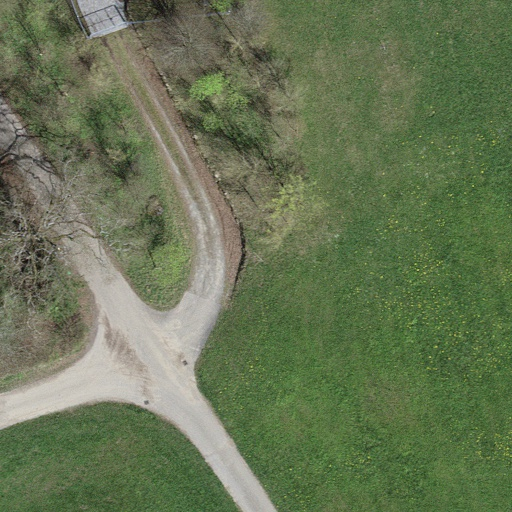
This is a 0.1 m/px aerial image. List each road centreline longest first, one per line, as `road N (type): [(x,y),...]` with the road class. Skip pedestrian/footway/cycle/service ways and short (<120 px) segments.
road 1 (track): [(0,99),(92,231),(154,359),(257,511)]
road 2 (track): [(154,359),(0,418)]
